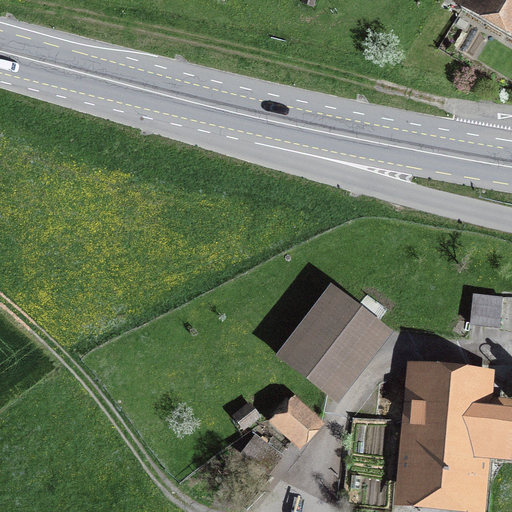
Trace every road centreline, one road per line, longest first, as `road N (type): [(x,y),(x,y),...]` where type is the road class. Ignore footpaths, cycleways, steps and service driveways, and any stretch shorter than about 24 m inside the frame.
road 1 (track): [(20,0),(492,118)]
road 2 (track): [(259,511),(345,408),(399,362),(444,351),(511,355)]
road 3 (unclassified): [(243,116),(285,159),(511,221)]
road 4 (primary): [(0,52),(243,116)]
road 5 (track): [(57,352),(187,511)]
road 6 (primary): [(243,116),(417,150)]
